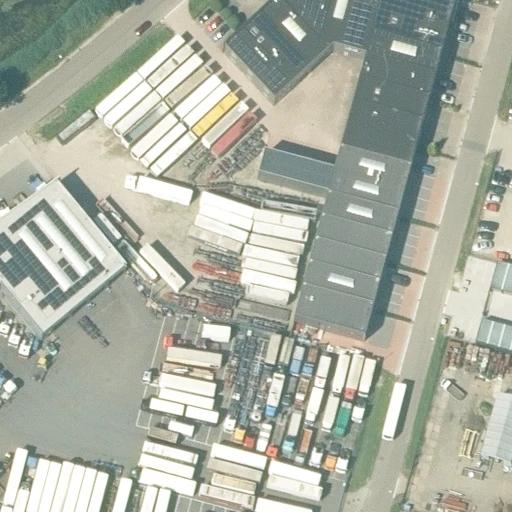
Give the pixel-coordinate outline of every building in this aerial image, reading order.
[(273,107),(332,52),(307,0),(277,0),(222,52),(273,107)] [(307,0),(332,52),(364,61),(339,154),(409,173),(454,9),(419,0),(307,0)] [(327,199),(293,324),(364,343),(409,176),(409,173),(339,154),(327,199)] [(326,199),(332,177),(262,158),(256,180),(326,199)] [(55,189),(59,187),(58,186),(55,188),(52,190),(54,191),(1,234),(0,232),(0,293),(41,343),(125,274),(55,189)] [(502,293),(510,266),(498,263),(491,290),(502,293)] [(502,293),(511,295),(511,266),(510,266),(502,293)] [(476,346),(488,349),(494,326),(482,322),(476,346)] [(506,329),(494,326),(488,349),(499,352),(506,329)] [(511,355),(511,350),(511,330),(506,329),(499,352),(511,355)] [(285,377),(300,383),(312,355),(296,348),(285,377)] [(25,403),(41,386),(17,362),(1,379),(25,403)] [(251,407),(260,374),(227,364),(226,368),(236,371),(228,401),(251,407)]
